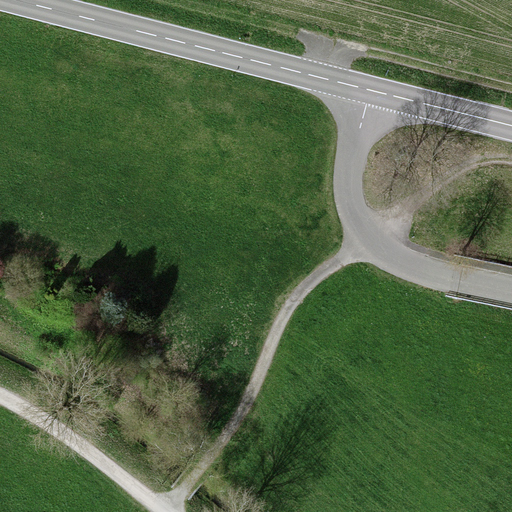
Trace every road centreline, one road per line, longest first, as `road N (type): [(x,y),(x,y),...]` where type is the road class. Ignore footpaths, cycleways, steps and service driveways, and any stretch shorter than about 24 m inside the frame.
road 1 (track): [(168,511),(235,423),(286,309),(319,274),(479,168),(511,168)]
road 2 (secondary): [(373,90),(19,0)]
road 3 (tertiary): [(451,279),(396,259),(367,242),(355,223),(349,197),(373,90)]
road 4 (track): [(0,401),(72,440),(168,511)]
road 5 (track): [(145,0),(334,48)]
road 6 (track): [(334,48),(511,95)]
road 7 (secondary): [(511,125),(373,90)]
